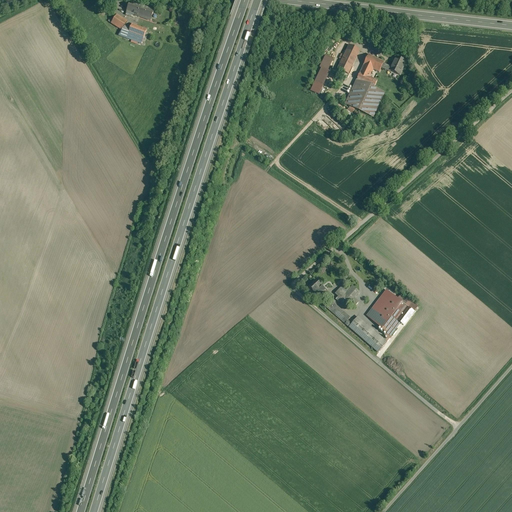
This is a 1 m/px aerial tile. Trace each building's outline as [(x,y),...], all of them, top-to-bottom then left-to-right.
[(154,11),(130,3),(127,12),(150,21),(154,11)] [(117,15),(114,13),(108,22),(111,24),(117,15)] [(127,22),(117,15),(111,24),(122,31),(127,22)] [(147,30),(132,25),(127,39),(142,44),(147,30)] [(359,51),(349,46),(338,70),(348,75),(359,51)] [(322,69),(312,92),(323,96),(332,72),(331,72),(336,59),(326,55),(321,68),(322,69)] [(384,63),(368,55),(354,86),(372,94),(377,81),(369,78),(373,70),(379,73),(381,69),(383,64),(384,63)] [(406,62),(396,57),(394,61),(395,61),(392,68),(383,64),(381,69),(390,73),(390,72),(399,76),(406,62)] [(353,107),(348,100),(342,104),(347,112),(353,107)] [(365,103),(357,110),(361,113),(368,106),(365,103)] [(320,285),(316,280),(309,286),(314,292),(315,292),(322,300),(325,297),(328,295),(321,287),(321,286),(320,285)] [(353,286),(346,294),(342,290),(338,294),(339,295),(336,299),(346,308),(351,302),(356,306),(359,302),(354,298),(359,292),(353,286)] [(383,301),(382,302),(381,302),(381,303),(380,303),(380,304),(379,305),(379,306),(379,307),(379,308),(380,309),(380,310),(381,310),(381,311),(382,311),(383,312),(385,312),(386,312),(387,311),(388,311),(388,310),(389,310),(389,309),(390,308),(390,307),(390,306),(389,305),(389,304),(388,303),(388,302),(387,302),(386,302),(384,301),(383,301)] [(350,318),(332,302),(327,308),(345,324),(350,318)] [(400,323),(391,316),(389,319),(385,316),(382,320),(379,325),(378,326),(391,336),(400,323)] [(387,342),(358,317),(352,325),(349,322),(347,324),(350,327),(349,327),(378,352),(387,342)]
